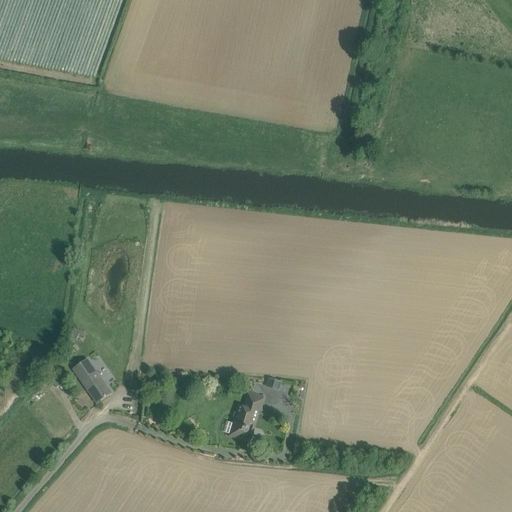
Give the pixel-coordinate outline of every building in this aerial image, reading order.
[(82,343),(87,331),(74,325),(68,342),(74,345),(76,341),(82,343)] [(91,395),(97,403),(111,394),(87,360),(74,370),(88,391),(89,390),(92,394),(91,395)] [(59,371),(49,379),(57,388),(66,381),(59,371)] [(269,379),(268,381),(266,388),(279,392),(281,383),(269,379)] [(240,407),(231,435),(250,441),(264,397),(247,392),(243,408),(240,407)]
